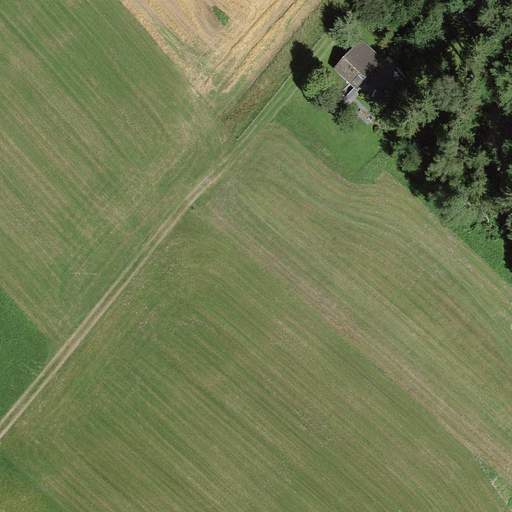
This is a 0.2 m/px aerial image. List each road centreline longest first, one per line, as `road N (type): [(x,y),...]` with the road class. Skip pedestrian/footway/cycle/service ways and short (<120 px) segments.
road 1 (track): [(0,426),(237,137),(333,0)]
road 2 (track): [(424,0),(511,110)]
